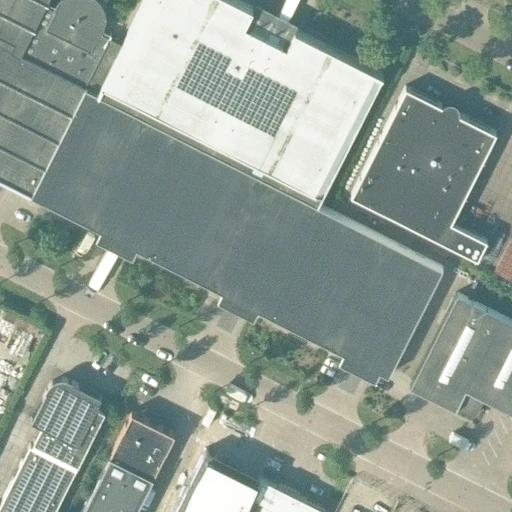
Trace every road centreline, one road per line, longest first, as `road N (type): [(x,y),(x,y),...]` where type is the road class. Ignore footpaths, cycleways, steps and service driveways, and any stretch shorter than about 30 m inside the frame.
road 1 (unclassified): [(501,511),(0,259)]
road 2 (unclassified): [(402,0),(511,55)]
